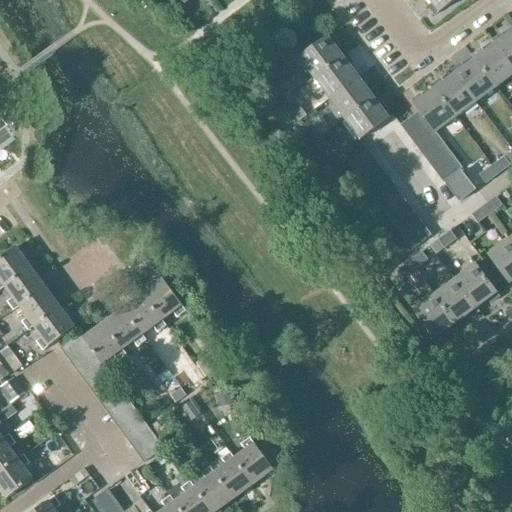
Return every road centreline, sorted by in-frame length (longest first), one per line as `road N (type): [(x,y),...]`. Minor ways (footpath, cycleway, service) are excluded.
road 1 (residential): [(353,0),(403,65),(492,0)]
road 2 (residential): [(379,138),(436,208),(449,212),(511,171)]
